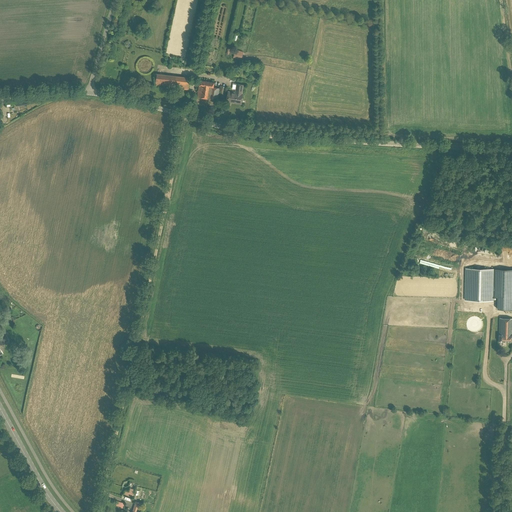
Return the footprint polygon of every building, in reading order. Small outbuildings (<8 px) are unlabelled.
[(234,24),(240,25),(243,4),(237,3),(234,24)] [(234,56),(240,58),(243,52),(236,50),(234,56)] [(155,86),(188,90),(190,78),(157,74),(155,86)] [(197,97),(217,100),(219,89),(213,88),(214,83),(200,80),(197,97)] [(226,102),(232,103),(232,104),(241,106),(242,96),(241,96),(243,85),(236,84),(235,93),(228,92),(226,102)] [(422,229),(421,228),(424,225),(421,222),(416,227),(420,231),(422,229)] [(494,297),(497,297),(497,309),(511,309),(511,268),(495,268),(494,297)] [(465,300),(492,300),(493,269),(466,269),(465,300)] [(499,341),(511,341),(511,318),(499,318),(499,334),(499,341)] [(124,494),(132,496),(134,490),(130,488),(129,492),(125,491),(124,494)] [(132,511),(138,511),(141,503),(135,501),(132,511)]
